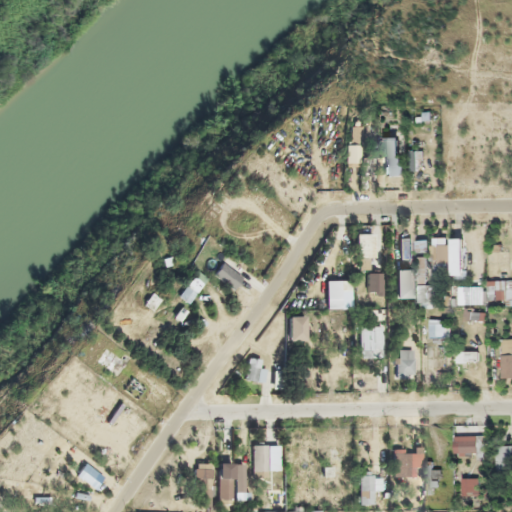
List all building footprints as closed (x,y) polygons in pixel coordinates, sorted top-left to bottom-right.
[(385,132),(385,173),(400,173),(400,132),(385,132)] [(371,153),(356,153),(356,171),(371,171),(371,153)] [(354,230),(354,255),(367,255),(367,230),(354,230)] [(463,234),(451,234),(451,273),(463,273),(463,234)] [(415,236),(395,236),(395,260),(415,260),(415,236)] [(418,250),(430,249),(429,238),(417,239),(418,250)] [(228,271),(207,254),(198,264),(219,281),(228,271)] [(432,255),(420,255),(421,281),(433,281),(432,255)] [(407,295),(408,264),(388,264),(388,295),(407,295)] [(378,287),(378,271),(364,271),(364,287),(378,287)] [(346,303),(346,276),(320,276),(321,304),(346,303)] [(492,298),(510,295),(508,278),(490,280),(492,298)] [(486,285),(461,285),(461,303),(486,303),(486,285)] [(378,323),(354,323),(354,354),(378,354),(378,323)] [(511,338),(501,338),(501,377),(511,377),(511,338)] [(411,375),(411,348),(393,348),(393,375),(411,375)] [(459,349),(459,367),(481,367),(481,349),(459,349)] [(241,376),(264,379),(265,366),(257,365),(258,355),(243,354),(241,376)] [(478,449),(478,436),(460,436),(460,449),(478,449)] [(249,468),(276,468),(276,442),(249,442),(249,468)] [(511,445),(498,445),(498,469),(511,468),(511,445)] [(420,449),(389,449),(389,475),(420,475),(420,449)] [(194,503),(211,503),(211,460),(194,460),(194,503)] [(243,461),(215,461),(215,499),(243,499),(243,461)] [(380,506),(380,471),(356,471),(356,506),(380,506)] [(486,497),(486,476),(465,476),(465,497),(486,497)]
